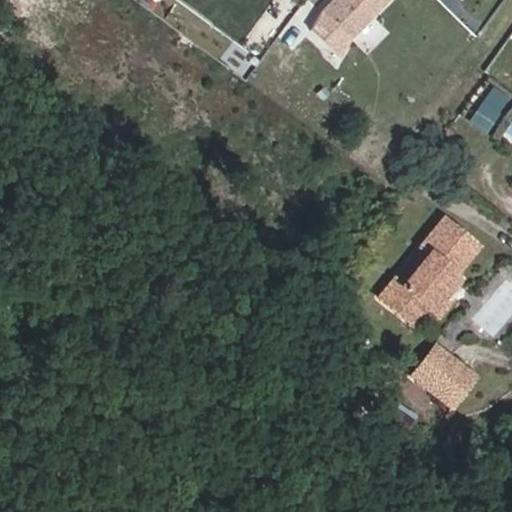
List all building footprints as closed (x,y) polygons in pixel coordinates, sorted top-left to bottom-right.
[(322,0),(349,26),(373,0),(322,0)] [(487,130),(509,94),(490,83),(469,119),(487,130)] [(511,112),(502,137),(511,141),(511,112)] [(452,276),(475,247),(441,219),(419,247),(426,254),(400,286),(392,280),(377,298),(411,326),(425,308),(436,317),(448,303),(443,298),(437,294),(452,276)] [(443,298),(458,280),(452,276),(437,294),(443,298)] [(472,377),(432,346),(425,355),(450,376),(452,373),(466,385),(472,377)] [(466,385),(452,373),(450,376),(425,355),(409,375),(449,407),(466,385)]
